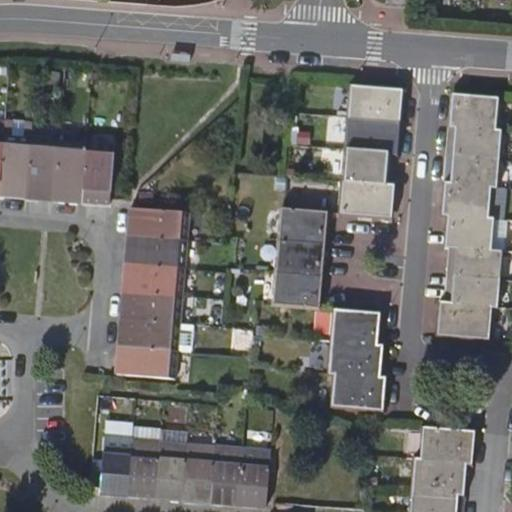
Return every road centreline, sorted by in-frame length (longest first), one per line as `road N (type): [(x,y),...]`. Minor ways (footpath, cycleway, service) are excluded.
road 1 (residential): [(0,20),(311,42)]
road 2 (residential): [(408,355),(436,51)]
road 3 (residential): [(101,334),(103,232),(82,219),(0,214)]
road 4 (residential): [(505,370),(491,511)]
road 5 (residential): [(311,42),(436,51)]
